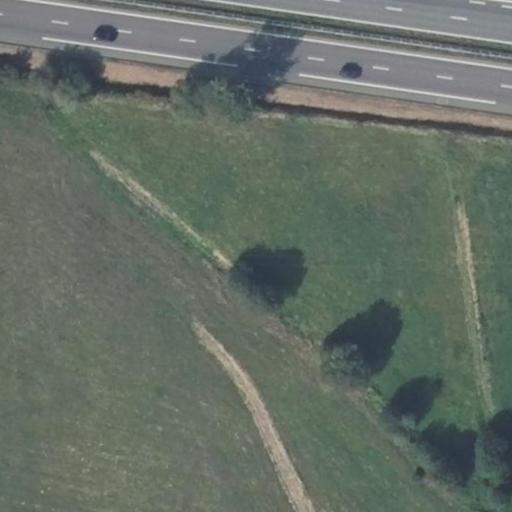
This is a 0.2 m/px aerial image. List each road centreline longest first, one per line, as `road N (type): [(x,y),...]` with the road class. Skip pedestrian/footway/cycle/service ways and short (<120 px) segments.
road 1 (trunk): [(0,16),(511,89)]
road 2 (trunk): [(511,27),(320,0)]
